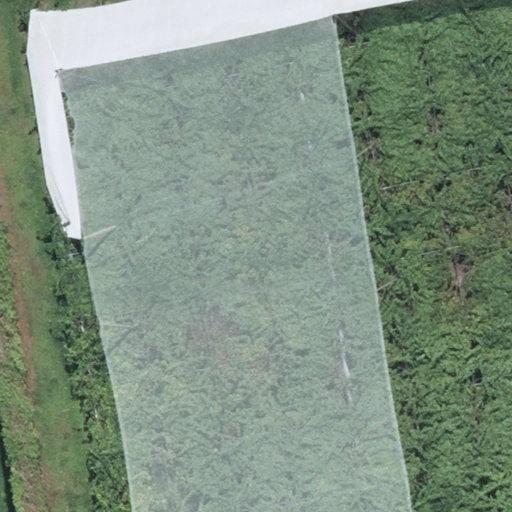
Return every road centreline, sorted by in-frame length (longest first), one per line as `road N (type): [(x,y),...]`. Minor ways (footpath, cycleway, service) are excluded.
road 1 (track): [(0,75),(446,0)]
road 2 (track): [(27,70),(98,511)]
road 3 (track): [(0,328),(30,511)]
